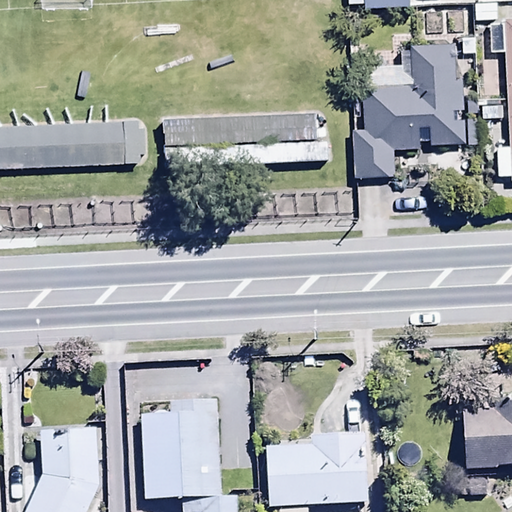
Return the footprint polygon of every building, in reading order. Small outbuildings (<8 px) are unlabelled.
[(407,0),(363,0),(364,12),(408,10),(407,0)] [(490,55),(505,55),(507,149),(496,150),(497,179),(509,179),(509,183),(511,182),(511,21),(502,22),(502,27),(489,27),(490,55)] [(462,81),(454,81),(455,47),(412,46),(412,88),(364,87),(363,132),(351,132),(351,181),(394,181),(394,152),(418,152),(418,130),(428,130),(428,148),(461,148),(462,81)] [(310,105),(167,111),(169,165),(312,160),(310,105)] [(152,112),(0,117),(0,173),(154,168),(152,112)] [(461,413),(467,472),(511,469),(511,401),(499,402),(499,411),(461,413)] [(144,503),(181,502),(181,511),(235,511),(235,500),(220,500),(217,403),(170,405),(170,418),(140,419),(144,503)] [(266,450),(269,510),(367,504),(363,437),(310,440),(311,447),(266,450)]
